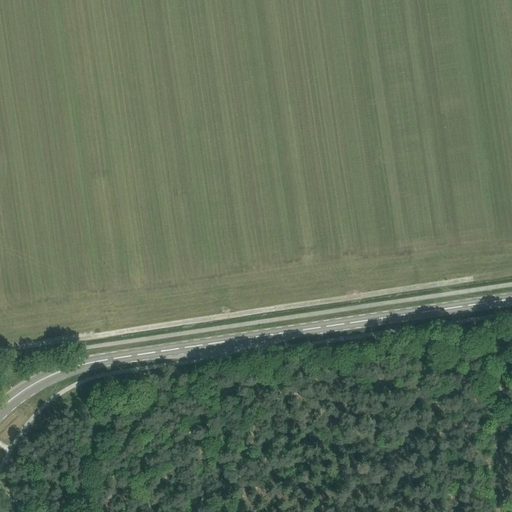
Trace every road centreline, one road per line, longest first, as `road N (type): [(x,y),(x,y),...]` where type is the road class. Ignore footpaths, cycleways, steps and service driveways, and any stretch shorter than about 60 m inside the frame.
road 1 (secondary): [(0,410),(35,382),(87,360),(511,300)]
road 2 (track): [(467,279),(0,349)]
road 3 (track): [(494,511),(491,303)]
